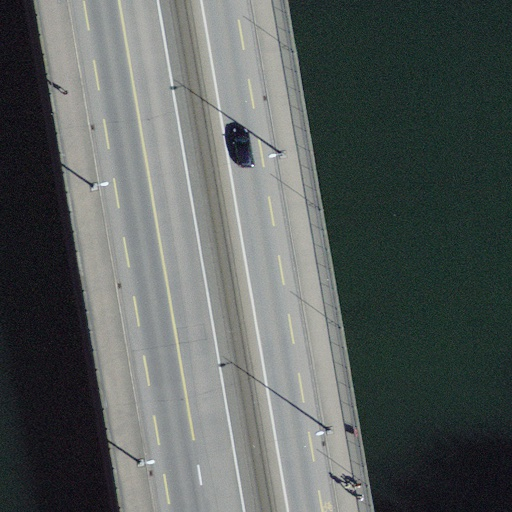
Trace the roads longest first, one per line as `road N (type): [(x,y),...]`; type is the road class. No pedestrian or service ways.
road 1 (primary): [(309,511),(222,0)]
road 2 (primary): [(117,0),(203,511)]
